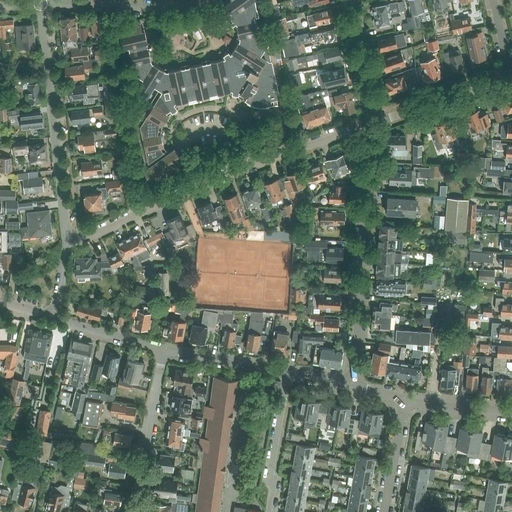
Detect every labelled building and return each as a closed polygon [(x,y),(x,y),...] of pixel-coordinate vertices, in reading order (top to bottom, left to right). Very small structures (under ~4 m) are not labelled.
[(140,22),(118,27),(123,50),(127,49),(135,75),(143,80),(136,92),(142,96),(149,84),(163,93),(168,91),(170,99),(176,107),(174,105),(233,92),(232,95),(239,96),(239,93),(247,98),(245,102),(247,103),(252,106),(258,108),(263,108),(269,107),(273,106),(278,106),(278,105),(277,101),(280,100),(272,62),(271,62),(268,46),(266,37),(259,38),(257,29),(254,18),(259,17),(257,9),(255,1),(255,0),(231,0),(232,1),(221,9),(224,12),(221,14),(219,17),(219,20),(220,23),(222,26),(225,27),(229,27),(232,25),(233,26),(236,24),(239,39),(238,42),(231,55),(229,52),(223,56),(225,59),(169,72),(165,71),(154,64),(152,61),(145,32),(142,32),(140,22)] [(407,0),(412,15),(423,12),(420,0),(407,0)] [(433,0),(435,9),(436,8),(438,14),(444,13),(443,7),(448,6),(447,3),(452,1),(451,0),(433,0)] [(451,0),(452,1),(451,0),(460,0),(461,2),(462,8),(470,6),(468,0),(469,0),(451,0)] [(372,10),(373,17),(390,14),(389,9),(399,8),(400,12),(405,11),(403,2),(398,3),(398,2),(388,4),(373,7),(373,10),(372,10)] [(274,21),(285,19),(285,18),(282,19),(277,4),(270,6),(275,21),(274,21)] [(331,10),(314,14),(306,16),(309,27),(310,30),(310,31),(318,30),(317,25),(334,21),(331,10)] [(286,17),(287,23),(298,19),(296,14),(286,17)] [(390,14),(373,17),(374,24),(376,24),(377,27),(392,24),(402,22),(401,16),(391,18),(390,14)] [(406,18),(408,23),(410,29),(421,26),(418,14),(406,18)] [(449,15),(453,34),(472,29),(469,17),(459,19),(459,18),(454,19),(453,14),(449,15)] [(63,50),(70,49),(72,62),(83,61),(89,61),(89,59),(88,47),(89,46),(87,27),(80,28),(81,40),(82,40),(83,40),(83,43),(78,43),(75,18),(67,19),(66,18),(63,18),(62,19),(60,19),(63,50)] [(101,35),(101,39),(105,39),(105,35),(106,35),(104,19),(98,20),(96,18),(94,18),(93,20),(91,21),(93,36),(101,35)] [(279,39),(289,36),(285,19),(274,21),(279,39)] [(0,21),(0,38),(6,38),(5,29),(14,28),(13,20),(0,21)] [(32,25),(27,26),(16,27),(18,49),(34,48),(32,25)] [(305,37),(303,37),(302,34),(296,35),(297,39),(296,39),(296,38),(280,42),(284,57),(306,52),(304,43),(312,40),(313,42),(323,39),(324,42),(338,39),(335,28),(307,34),(307,33),(304,34),(305,37)] [(481,29),(474,31),(475,33),(473,33),(474,36),(467,38),(472,62),(478,61),(480,62),(483,61),(484,60),(486,59),(482,43),(484,42),(481,29)] [(423,35),(425,42),(436,39),(434,33),(423,35)] [(270,36),(271,43),(275,59),(281,58),(275,34),(270,36)] [(406,45),(403,36),(403,34),(395,37),(395,36),(377,41),(378,42),(377,42),(379,51),(380,51),(380,52),(398,48),(406,45)] [(436,39),(437,40),(438,45),(439,45),(456,41),(455,34),(436,39)] [(438,45),(437,40),(426,42),(428,52),(440,49),(439,45),(438,45)] [(411,46),(405,48),(407,55),(413,53),(411,46)] [(112,48),(104,49),(105,59),(113,58),(112,48)] [(340,48),(325,52),(317,54),(297,59),(296,58),(289,60),(288,58),(283,59),(287,71),(300,69),(298,64),(318,59),(319,64),(327,62),(343,59),(340,48)] [(95,60),(97,60),(105,59),(104,49),(94,50),(94,52),(95,58),(95,60)] [(443,54),(446,65),(449,64),(451,71),(463,69),(460,54),(459,50),(443,54)] [(383,70),(385,72),(386,73),(406,66),(401,53),(381,60),(383,65),(382,67),(383,70)] [(86,78),(85,72),(98,71),(96,63),(98,63),(97,60),(95,60),(95,58),(89,59),(89,61),(83,61),(83,66),(65,68),(67,80),(86,78)] [(434,58),(422,64),(428,81),(441,77),(434,58)] [(323,78),(326,87),(346,82),(346,81),(348,81),(347,75),(345,75),(343,68),(339,69),(330,71),(319,74),(320,79),(323,78)] [(390,77),(391,79),(385,81),(390,95),(407,88),(403,77),(408,75),(412,87),(419,85),(415,68),(390,77)] [(295,86),(302,84),(299,74),(288,76),(291,89),(295,88),(295,86)] [(28,88),(27,85),(30,84),(29,79),(15,81),(15,86),(23,85),(24,88),(28,88)] [(111,83),(102,84),(102,86),(103,89),(105,105),(114,104),(111,83)] [(38,84),(30,84),(27,85),(28,88),(29,104),(40,103),(38,84)] [(69,91),(68,93),(69,97),(70,98),(70,100),(83,98),(83,104),(94,103),(94,97),(93,90),(99,90),(103,89),(102,86),(99,86),(98,84),(86,85),(86,84),(69,86),(69,91)] [(161,93),(140,127),(147,159),(164,147),(161,135),(162,131),(162,130),(162,127),(169,116),(172,114),(178,110),(170,99),(168,91),(163,93),(149,84),(142,96),(147,99),(154,88),(161,92),(161,93)] [(309,94),(310,98),(320,125),(329,122),(331,119),(327,108),(331,106),(331,104),(330,99),(329,99),(327,91),(327,89),(309,94)] [(336,89),(327,91),(329,99),(330,99),(331,104),(335,103),(337,110),(343,108),(345,114),(346,114),(349,114),(355,112),(351,92),(338,95),(336,89)] [(0,109),(5,109),(5,103),(9,103),(9,98),(0,98),(0,109)] [(320,125),(310,98),(304,100),(306,106),(308,105),(310,110),(302,113),(307,127),(310,128),(320,125)] [(509,101),(503,103),(503,104),(500,105),(503,113),(506,112),(507,115),(511,112),(511,98),(508,100),(509,101)] [(114,104),(105,105),(106,117),(115,116),(114,104)] [(72,116),(71,117),(71,121),(73,122),(73,124),(78,124),(78,128),(85,128),(84,123),(90,122),(89,116),(94,116),(102,115),(101,108),(93,108),(93,109),(89,109),(71,111),(72,116)] [(504,121),(502,115),(500,109),(493,111),(498,123),(504,121)] [(19,110),(7,111),(8,120),(20,118),(19,110)] [(466,116),(471,133),(490,126),(486,115),(480,117),(478,111),(466,116)] [(21,115),(22,129),(43,127),(41,113),(33,114),(33,112),(29,113),(29,114),(21,115)] [(441,124),(435,126),(437,133),(442,148),(454,144),(452,138),(459,136),(455,124),(449,126),(447,122),(441,124)] [(502,126),(501,132),(501,136),(501,137),(511,137),(511,123),(504,123),(502,126)] [(96,152),(95,141),(108,140),(107,137),(116,136),(116,129),(105,129),(105,130),(93,132),(94,134),(78,137),(78,141),(77,142),(77,147),(79,148),(79,149),(84,149),(85,153),(96,152)] [(405,149),(405,143),(405,136),(387,136),(387,141),(386,143),(386,146),(387,148),(387,149),(393,149),(393,154),(394,156),(406,156),(408,154),(408,150),(406,149),(405,149)] [(492,140),(492,147),(496,148),(495,150),(506,151),(505,158),(507,158),(507,159),(507,160),(509,161),(511,161),(511,145),(507,145),(507,143),(500,143),(500,140),(496,140),(492,140)] [(26,141),(14,142),(15,154),(24,153),(24,152),(30,152),(31,163),(41,162),(41,161),(46,160),(45,145),(29,146),(26,147),(26,141)] [(117,143),(117,153),(125,152),(124,142),(117,143)] [(413,145),(413,156),(413,163),(423,163),(423,156),(422,156),(422,145),(413,145)] [(183,162),(182,160),(174,150),(143,172),(151,184),(183,162)] [(0,172),(13,173),(12,164),(12,158),(0,158),(0,154),(0,153),(0,172)] [(325,162),(327,170),(331,168),(333,172),(331,173),(334,179),(334,180),(341,177),(339,173),(348,170),(343,155),(327,161),(325,162)] [(478,167),(490,168),(490,158),(479,157),(478,167)] [(99,175),(99,174),(103,173),(101,160),(81,162),(82,170),(80,170),(81,175),(83,175),(83,177),(90,176),(90,175),(93,174),(93,176),(99,175)] [(491,168),(502,169),(505,169),(505,162),(491,161),(491,168)] [(306,177),(308,184),(318,180),(319,183),(326,180),(321,165),(307,169),(310,176),(306,177)] [(434,166),(434,168),(420,168),(420,167),(415,167),(414,171),(415,171),(415,178),(425,178),(433,178),(445,179),(446,167),(434,166)] [(486,176),(511,177),(511,169),(505,169),(502,169),(491,168),(490,168),(487,168),(486,176)] [(125,169),(113,170),(113,179),(126,178),(125,169)] [(390,184),(411,185),(412,171),(403,170),(403,173),(391,172),(390,184)] [(42,177),(29,179),(28,172),(16,174),(17,180),(23,180),(24,193),(44,191),(42,177)] [(292,204),(296,214),(299,224),(304,218),(294,191),(305,188),(300,172),(288,176),(289,180),(284,182),(292,204)] [(447,174),(446,183),(457,183),(457,175),(447,174)] [(511,177),(511,179),(504,178),(503,194),(509,194),(509,195),(511,195),(511,177)] [(282,178),(270,183),(270,182),(269,181),(268,181),(267,181),(266,181),(265,182),(265,183),(264,184),(265,185),(264,185),(272,206),(283,202),(282,198),(286,196),(283,189),(286,188),(282,178)] [(87,200),(84,200),(85,210),(94,209),(95,213),(102,212),(101,199),(106,199),(108,196),(108,192),(124,190),(123,179),(106,181),(107,188),(99,189),(99,190),(94,191),(95,194),(85,195),(85,198),(87,199),(87,200)] [(329,191),(329,203),(345,204),(345,191),(342,191),(342,186),(335,186),(335,191),(329,191)] [(242,193),(247,207),(248,208),(262,203),(257,188),(242,193)] [(0,199),(14,200),(14,193),(14,189),(0,189),(0,199)] [(224,199),(233,222),(245,218),(236,195),(224,199)] [(433,195),(433,203),(445,204),(445,196),(433,195)] [(387,214),(416,216),(417,200),(388,198),(387,214)] [(467,214),(468,203),(468,200),(447,198),(446,217),(445,229),(445,231),(466,232),(466,226),(467,214)] [(511,205),(508,205),(507,211),(480,209),(476,209),(476,204),(476,198),(469,198),(469,203),(468,203),(467,214),(476,215),(476,214),(479,214),(479,215),(493,216),(507,217),(511,217),(511,205)] [(6,201),(1,201),(1,213),(6,213),(18,214),(18,206),(18,203),(18,201),(6,201)] [(32,202),(18,203),(18,206),(19,210),(33,208),(32,202)] [(211,221),(219,217),(220,221),(218,222),(220,226),(222,226),(224,233),(230,232),(225,217),(222,211),(223,211),(221,206),(213,209),(210,203),(198,208),(202,217),(200,218),(203,224),(204,227),(212,224),(211,221)] [(284,218),(290,216),(296,214),(292,204),(280,208),(284,218)] [(260,209),(265,220),(271,217),(267,206),(260,209)] [(318,207),(304,207),(304,218),(318,218),(318,207)] [(20,227),(20,229),(22,238),(52,235),(49,210),(27,213),(28,226),(20,227)] [(320,224),(336,225),(344,225),(345,211),(336,211),(321,211),(320,224)] [(467,214),(466,226),(467,226),(467,232),(474,233),(474,227),(475,227),(476,215),(467,214)] [(167,222),(171,231),(165,233),(170,244),(175,241),(174,239),(187,233),(189,237),(196,233),(191,224),(185,227),(180,216),(167,222)] [(433,228),(445,229),(446,217),(434,216),(433,228)] [(507,217),(493,216),(492,222),(506,223),(506,229),(511,229),(511,217),(507,217)] [(254,229),(253,227),(250,218),(242,220),(246,230),(252,230),(254,231),(254,229)] [(379,237),(379,238),(396,239),(396,234),(399,234),(400,227),(397,227),(380,226),(379,237)] [(263,231),(263,239),(284,240),(284,243),(293,243),(293,241),(298,241),(298,232),(263,231)] [(162,232),(155,235),(158,241),(159,242),(165,239),(162,232)] [(446,232),(445,243),(466,244),(467,233),(446,232)] [(139,234),(128,239),(136,255),(135,255),(139,261),(150,256),(147,249),(147,250),(139,234)] [(145,239),(149,246),(158,241),(155,235),(155,234),(145,239)] [(379,238),(378,250),(395,251),(396,239),(379,238)] [(504,238),(503,245),(503,251),(509,251),(511,251),(511,238),(510,239),(504,238)] [(125,260),(132,256),(134,260),(132,261),(134,266),(141,266),(139,261),(135,255),(136,255),(128,239),(117,244),(125,260)] [(343,248),(326,247),(322,247),(322,241),(305,241),(305,251),(319,251),(319,261),(325,261),(342,262),(343,248)] [(378,250),(377,262),(401,263),(402,253),(395,253),(395,251),(387,250),(378,250)] [(469,260),(470,260),(492,263),(493,257),(493,253),(470,251),(469,260)] [(108,258),(113,269),(123,264),(118,253),(108,258)] [(0,254),(0,262),(3,263),(3,268),(11,268),(11,255),(9,255),(0,254)] [(117,268),(113,269),(110,262),(100,263),(97,262),(97,259),(91,259),(91,258),(75,258),(75,276),(78,276),(79,279),(84,279),(84,276),(102,276),(101,271),(106,271),(106,273),(114,272),(117,271),(117,268)] [(504,265),(504,270),(511,270),(511,259),(505,259),(499,259),(498,264),(504,265)] [(377,262),(376,273),(377,273),(377,279),(393,280),(393,277),(400,277),(401,263),(377,262)] [(141,266),(134,266),(134,267),(135,270),(146,269),(146,277),(153,276),(156,276),(155,265),(141,266)] [(342,271),(324,269),(320,269),(319,275),(324,276),(323,281),(341,282),(342,271)] [(428,269),(426,283),(437,284),(438,270),(428,269)] [(479,269),(478,281),(494,282),(494,270),(479,269)] [(168,272),(157,272),(158,295),(161,295),(169,295),(168,272)] [(376,294),(396,295),(396,293),(405,294),(406,281),(395,281),(394,282),(377,281),(376,294)] [(511,282),(503,282),(497,281),(497,287),(502,287),(502,293),(511,293),(511,282)] [(187,304),(194,304),(195,283),(188,283),(187,304)] [(135,295),(154,298),(156,289),(137,285),(135,295)] [(304,304),(305,294),(301,294),(301,289),(300,289),(293,289),(292,288),(291,301),(297,301),(298,304),(304,304)] [(339,309),(340,297),(325,296),(326,293),(313,292),(313,295),(309,295),(308,308),(303,307),(303,312),(311,313),(311,305),(316,306),(316,308),(318,308),(339,309)] [(501,309),(500,315),(511,316),(511,304),(503,304),(504,298),(496,298),(496,300),(495,309),(501,309)] [(145,307),(143,312),(132,310),(131,318),(137,319),(135,327),(147,330),(150,318),(154,318),(157,305),(150,302),(149,308),(145,307)] [(374,307),(373,315),(391,317),(392,310),(397,310),(398,304),(392,304),(380,303),(380,308),(374,307)] [(88,305),(87,306),(78,304),(78,305),(76,306),(75,310),(76,311),(76,313),(99,320),(102,309),(88,305)] [(171,319),(171,320),(169,329),(164,328),(163,335),(169,336),(169,337),(182,339),(185,323),(187,324),(190,308),(175,305),(174,312),(181,313),(179,321),(171,319)] [(194,324),(190,341),(199,343),(203,344),(207,326),(215,327),(216,321),(221,322),(222,322),(222,320),(223,314),(223,310),(204,308),(204,310),(202,320),(201,326),(194,324)] [(221,322),(220,328),(224,329),(222,341),(222,344),(226,345),(227,346),(231,347),(232,346),(234,346),(234,343),(235,334),(236,331),(237,324),(231,322),(231,320),(233,310),(224,309),(223,310),(223,314),(222,320),(222,322),(221,322)] [(434,309),(428,309),(426,309),(425,318),(434,319),(434,309)] [(454,318),(463,318),(464,310),(454,309),(454,318)] [(250,320),(246,347),(247,348),(247,349),(252,350),(253,348),(258,349),(264,350),(266,335),(260,334),(263,322),(263,319),(262,319),(263,313),(252,312),(251,316),(250,320)] [(466,313),(464,328),(464,332),(470,332),(470,328),(470,321),(478,321),(478,314),(466,313)] [(322,333),(323,330),(338,331),(338,320),(324,319),(324,315),(310,314),(310,321),(316,322),(315,330),(316,330),(316,332),(322,333)] [(117,315),(115,320),(115,323),(125,326),(127,318),(117,315)] [(391,317),(373,315),(372,323),(378,324),(378,329),(390,330),(391,317)] [(511,327),(500,327),(501,323),(492,322),(490,337),(499,338),(511,338),(511,327)] [(25,351),(23,358),(47,363),(48,356),(53,334),(41,332),(29,329),(25,351)] [(293,329),(293,334),(292,341),(299,342),(300,330),(293,329)] [(396,336),(396,342),(407,343),(408,330),(396,330),(396,336)] [(408,330),(407,343),(417,344),(418,344),(419,331),(408,330)] [(275,337),(274,337),(271,349),(276,350),(276,354),(284,356),(288,333),(277,331),(275,337)] [(430,332),(419,331),(418,344),(429,344),(430,332)] [(323,345),(324,335),(300,333),(298,352),(307,352),(308,344),(323,345)] [(453,336),(452,349),(462,349),(463,337),(453,336)] [(464,353),(475,354),(476,337),(465,337),(464,353)] [(86,396),(87,390),(88,388),(82,387),(88,363),(93,345),(71,340),(66,358),(68,359),(63,383),(77,386),(71,410),(77,411),(82,413),(86,396)] [(370,371),(385,374),(388,360),(389,356),(389,355),(389,354),(389,351),(390,345),(380,343),(378,353),(373,352),(370,371)] [(480,344),(479,351),(488,352),(489,345),(480,344)] [(498,351),(497,357),(511,357),(511,346),(498,346),(492,345),(492,351),(498,351)] [(10,346),(0,346),(0,358),(7,359),(4,370),(7,371),(6,377),(12,378),(18,355),(16,355),(17,348),(10,346)] [(319,364),(339,368),(342,351),(316,347),(313,363),(319,364)] [(396,378),(407,380),(410,364),(404,363),(406,348),(401,347),(399,362),(396,378)] [(411,357),(417,358),(420,358),(421,351),(413,350),(411,357)] [(107,354),(104,365),(103,364),(103,366),(95,364),(91,377),(100,379),(101,372),(115,376),(120,358),(114,356),(113,355),(110,354),(109,355),(107,354)] [(385,376),(396,378),(399,362),(397,361),(393,361),(394,357),(389,356),(388,360),(385,374),(385,376)] [(493,377),(491,393),(496,393),(496,394),(510,395),(511,372),(511,362),(506,362),(507,358),(494,358),(493,377)] [(410,364),(407,380),(418,382),(420,366),(419,365),(420,360),(415,359),(414,365),(410,364)] [(139,383),(140,383),(144,364),(127,360),(122,378),(120,378),(118,386),(131,390),(133,381),(139,383)] [(440,364),(439,377),(441,377),(441,386),(453,387),(453,384),(458,385),(459,373),(462,373),(462,368),(462,366),(462,362),(461,362),(460,362),(454,361),(453,365),(443,364),(440,364)] [(480,392),(491,393),(493,377),(488,376),(489,368),(482,367),(480,392)] [(473,369),(467,368),(466,390),(477,391),(478,375),(472,374),(473,369)] [(176,371),(173,385),(177,385),(176,391),(190,393),(193,374),(176,371)] [(261,511),(235,507),(233,511),(218,511),(237,380),(214,377),(210,406),(204,405),(203,417),(208,417),(205,438),(200,438),(196,467),(201,468),(198,494),(193,493),(191,502),(196,503),(195,511),(261,511)] [(17,380),(13,380),(8,401),(19,404),(25,382),(17,380)] [(273,389),(279,390),(280,381),(270,380),(269,385),(274,386),(273,389)] [(106,392),(114,394),(116,386),(108,384),(106,392)] [(195,395),(198,396),(205,397),(207,388),(197,387),(195,395)] [(106,394),(87,390),(86,396),(105,399),(115,401),(115,399),(114,399),(115,395),(106,394)] [(171,409),(180,410),(180,415),(188,417),(190,407),(192,407),(193,400),(173,397),(171,409)] [(104,401),(96,399),(87,398),(82,426),(99,429),(104,401)] [(294,417),(305,419),(308,401),(298,399),(294,417)] [(314,427),(320,428),(323,414),(317,413),(319,403),(308,401),(305,419),(315,421),(314,427)] [(123,422),(133,423),(135,408),(126,406),(127,404),(112,402),(110,415),(117,416),(116,417),(124,418),(123,422)] [(21,406),(7,403),(3,420),(17,424),(21,406)] [(336,431),(337,425),(340,406),(330,405),(328,415),(323,414),(320,428),(336,431)] [(346,432),(352,434),(355,419),(349,418),(351,408),(340,406),(337,425),(347,427),(346,432)] [(51,412),(40,410),(36,434),(46,436),(51,412)] [(368,435),(369,431),(372,412),(362,410),(360,420),(355,419),(352,434),(358,435),(358,434),(368,436),(368,435)] [(372,412),(369,431),(368,435),(379,437),(383,414),(372,412)] [(192,426),(202,428),(203,419),(193,418),(192,426)] [(169,421),(168,433),(183,435),(183,436),(190,437),(190,434),(190,429),(188,429),(189,421),(178,419),(177,422),(169,421)] [(423,442),(433,444),(437,424),(434,424),(435,422),(428,421),(428,422),(426,422),(423,434),(417,433),(414,450),(421,451),(423,442)] [(444,446),(443,452),(440,466),(447,468),(449,453),(452,439),(446,438),(448,426),(437,424),(433,444),(444,446)] [(452,439),(449,453),(456,454),(457,448),(468,450),(471,430),(460,428),(458,440),(452,439)] [(131,435),(119,433),(119,432),(116,431),(111,430),(111,431),(104,430),(103,435),(107,436),(107,438),(114,439),(113,449),(120,450),(121,446),(130,447),(131,435)] [(471,430),(468,450),(467,456),(484,459),(486,445),(480,444),(482,432),(471,430)] [(183,435),(168,433),(166,446),(174,447),(173,450),(184,451),(185,444),(182,443),(183,436),(183,435)] [(291,434),(290,440),(305,442),(306,436),(291,434)] [(0,440),(0,445),(4,447),(22,450),(23,447),(25,439),(7,435),(6,437),(1,436),(0,440)] [(486,445),(484,459),(490,461),(491,455),(502,457),(506,437),(494,435),(492,447),(486,445)] [(511,437),(506,437),(502,457),(511,458),(511,461),(511,464),(511,437)] [(39,461),(48,463),(49,460),(52,443),(40,441),(39,448),(42,449),(39,461)] [(80,452),(80,454),(85,455),(94,456),(96,445),(96,444),(79,441),(79,444),(77,452),(80,452)] [(297,444),(295,455),(313,458),(315,447),(297,444)] [(362,453),(376,455),(377,449),(363,447),(362,453)] [(27,460),(29,452),(22,450),(20,459),(27,460)] [(110,463),(105,462),(106,457),(100,457),(94,456),(85,455),(80,454),(79,462),(84,463),(103,466),(103,468),(109,469),(108,475),(124,477),(126,465),(109,463),(110,463)] [(158,470),(173,472),(174,465),(181,466),(181,464),(182,457),(160,454),(158,470)] [(197,456),(191,455),(190,455),(189,465),(195,466),(197,456)] [(295,455),(293,466),(311,469),(313,458),(295,455)] [(357,455),(355,466),(373,469),(375,458),(357,455)] [(49,460),(48,463),(47,469),(56,471),(59,462),(49,460)] [(412,465),(410,476),(427,479),(429,468),(412,465)] [(292,470),(291,476),(309,480),(311,469),(293,466),(292,471),(292,470)] [(355,466),(353,477),(371,480),(373,469),(355,466)] [(180,477),(193,478),(194,470),(181,469),(180,477)] [(290,482),(289,487),(307,490),(309,480),(291,476),(290,482)] [(410,476),(408,486),(425,490),(427,479),(410,476)] [(73,488),(76,488),(86,490),(88,479),(75,477),(73,488)] [(353,477),(352,487),(370,491),(371,485),(370,485),(371,480),(353,477)] [(11,499),(14,499),(18,501),(17,502),(20,503),(22,506),(25,506),(27,505),(32,506),(38,483),(23,479),(21,488),(14,487),(11,499)] [(489,479),(487,490),(505,493),(507,482),(489,479)] [(177,483),(156,480),(154,494),(169,496),(169,501),(172,501),(172,502),(190,505),(191,496),(175,494),(177,483)] [(45,505),(46,506),(45,510),(50,511),(60,511),(61,508),(67,509),(72,487),(61,485),(58,487),(53,485),(51,492),(50,492),(47,503),(45,502),(45,505)] [(406,491),(405,497),(423,500),(425,490),(408,486),(407,491),(406,491)] [(289,487),(287,498),(305,501),(307,490),(289,487)] [(352,487),(350,498),(367,501),(368,496),(369,496),(370,491),(352,487)] [(105,496),(104,503),(120,505),(122,493),(111,492),(111,489),(100,488),(100,489),(98,489),(98,493),(99,493),(99,495),(105,496)] [(0,505),(0,504),(5,505),(9,492),(0,489),(0,505)] [(487,490),(485,501),(503,504),(505,493),(487,490)] [(405,503),(404,508),(421,511),(423,500),(405,497),(404,503),(405,503)] [(287,498),(285,508),(303,511),(305,501),(287,498)] [(350,498),(348,508),(365,511),(367,501),(350,498)] [(485,501),(483,511),(488,511),(502,511),(503,509),(502,509),(503,504),(485,501)] [(87,511),(89,505),(75,502),(72,511),(87,511)] [(172,502),(171,507),(172,507),(171,511),(189,511),(190,505),(172,502)]
